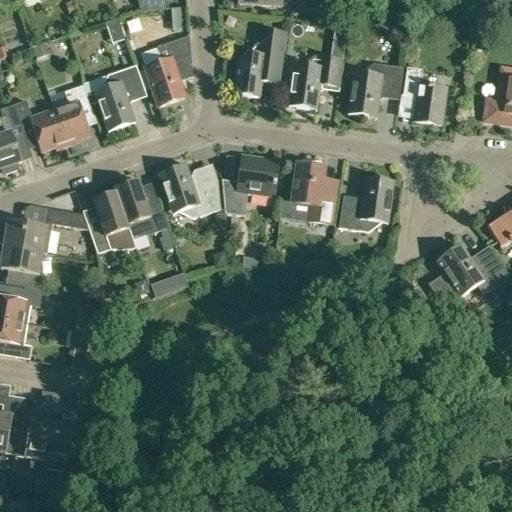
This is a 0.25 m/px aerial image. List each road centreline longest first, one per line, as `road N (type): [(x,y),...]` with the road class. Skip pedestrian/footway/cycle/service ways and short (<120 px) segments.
road 1 (residential): [(0,205),(210,128)]
road 2 (residential): [(426,158),(210,128)]
road 3 (residential): [(210,128),(198,0)]
